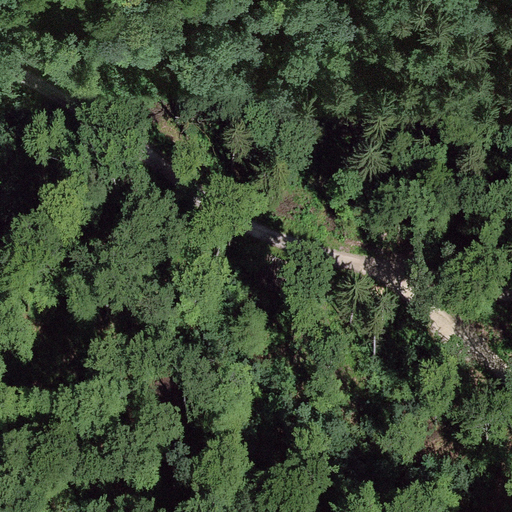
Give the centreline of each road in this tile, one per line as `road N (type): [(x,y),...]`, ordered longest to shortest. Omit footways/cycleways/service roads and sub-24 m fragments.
road 1 (track): [(399,272),(306,249),(192,192),(113,126),(0,60)]
road 2 (track): [(144,0),(226,76),(317,181),(375,266)]
